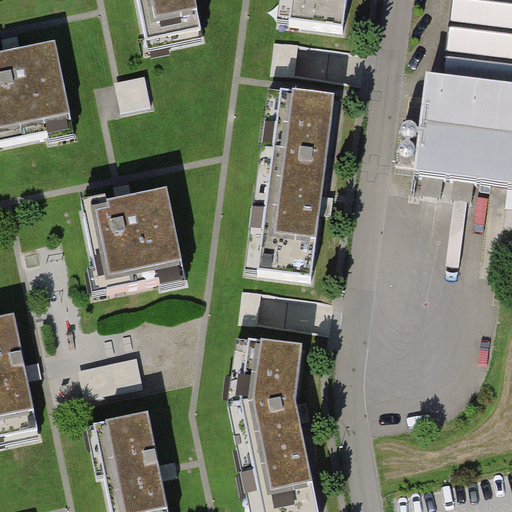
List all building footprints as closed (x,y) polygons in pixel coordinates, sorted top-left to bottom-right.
[(134,0),(146,50),(200,38),(192,0),(134,0)] [(295,0),(292,25),(342,32),(346,0),(295,0)] [(428,76),(415,175),(511,188),(511,0),(454,0),(445,77),(428,76)] [(279,45),(276,72),(294,74),(297,46),(279,45)] [(16,62),(0,65),(0,135),(3,149),(75,133),(57,53),(16,62)] [(150,77),(119,82),(123,111),(155,106),(150,77)] [(336,104),(279,99),(260,280),(312,285),(322,204),(336,104)] [(122,206),(95,211),(113,296),(186,280),(168,196),(122,206)] [(16,320),(0,322),(0,447),(40,439),(27,375),(16,320)] [(302,352),(249,344),(239,413),(262,511),(316,511),(294,416),(293,413),(302,352)] [(84,367),(86,394),(145,391),(144,363),(84,367)] [(469,393),(402,394),(402,407),(469,406),(469,393)] [(151,417),(94,429),(111,511),(170,511),(162,473),(151,417)]
